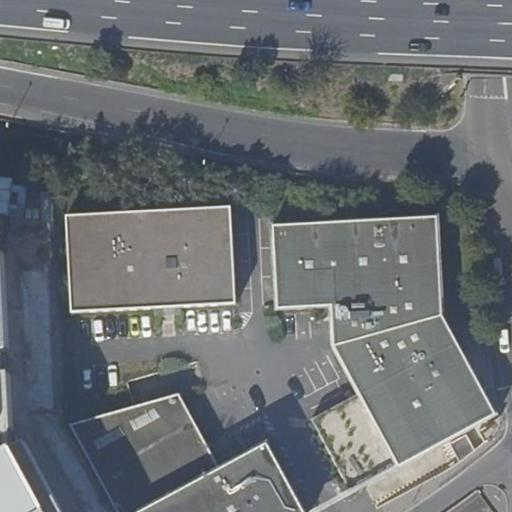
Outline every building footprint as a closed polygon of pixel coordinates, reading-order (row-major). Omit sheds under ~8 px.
[(225,201),(53,210),(58,312),(231,303),(225,201)] [(272,243),(438,252),(439,225),(273,216),(272,243)] [(434,324),(438,252),(272,243),(270,301),(324,305),(322,343),(328,358),(350,398),(306,422),(347,496),(487,422),(434,324)] [(0,259),(0,511),(56,511),(15,433),(0,259)] [(215,467),(175,393),(64,424),(112,511),(298,511),(262,443),(215,467)]
